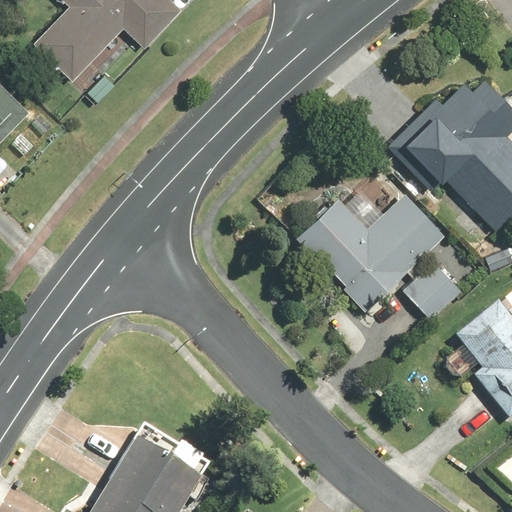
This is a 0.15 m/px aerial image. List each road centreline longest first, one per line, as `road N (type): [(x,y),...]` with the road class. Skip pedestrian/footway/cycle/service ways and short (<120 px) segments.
road 1 (residential): [(120,244),(351,470),(410,511)]
road 2 (tertiary): [(120,244),(337,14)]
road 3 (tertiary): [(0,403),(120,244)]
